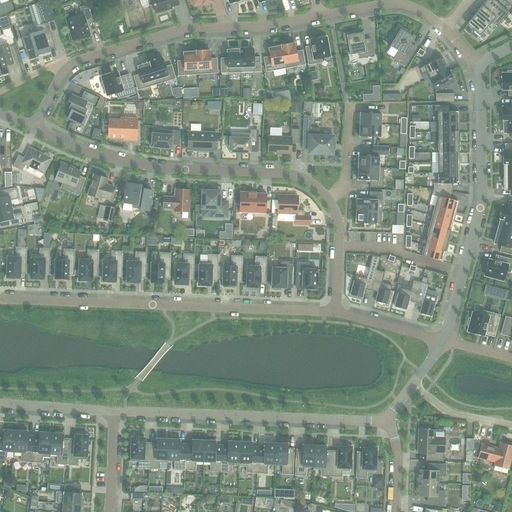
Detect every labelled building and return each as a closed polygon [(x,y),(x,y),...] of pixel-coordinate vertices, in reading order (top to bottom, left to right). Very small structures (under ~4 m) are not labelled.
[(0,14),(13,10),(10,0),(0,3),(0,14)] [(55,20),(48,0),(45,0),(34,4),(40,24),(33,26),(35,32),(29,34),(29,35),(22,38),(28,59),(37,56),(37,55),(50,51),(49,49),(54,48),(55,51),(56,51),(47,22),(55,20)] [(151,0),(156,13),(171,8),(171,7),(178,5),(176,0),(151,0)] [(486,0),(466,24),(479,35),(491,22),(496,26),(508,12),(493,0),(486,0)] [(72,40),(90,35),(85,20),(91,18),(88,8),(75,12),(77,16),(65,19),(72,39),(72,40)] [(6,16),(0,18),(0,25),(1,27),(2,30),(10,28),(6,16)] [(414,37),(409,34),(410,33),(398,26),(393,34),(396,36),(390,46),(398,51),(393,58),(405,66),(415,50),(409,46),(414,37)] [(360,58),(373,55),(371,41),(365,42),(363,32),(357,33),(356,31),(343,34),(345,44),(348,43),(350,55),(359,53),(360,58)] [(311,46),(305,47),(308,64),(321,62),(320,58),(329,57),(325,37),(310,40),(311,46)] [(281,46),(285,68),(304,64),(302,51),(295,52),(294,43),(281,45),(281,46)] [(6,66),(13,64),(8,44),(0,46),(0,74),(8,73),(6,66)] [(266,72),(285,68),(281,46),(268,48),(270,57),(264,58),(266,72)] [(239,50),(240,72),(260,71),(259,57),(253,57),(253,48),(239,49),(239,50)] [(197,74),(217,73),(216,59),(210,59),(209,50),(196,51),(196,52),(197,74)] [(221,73),(240,72),(239,50),(227,50),(227,58),(220,59),(221,73)] [(178,75),(197,74),(196,52),(183,52),(183,61),(177,61),(178,75)] [(448,68),(447,68),(441,57),(418,68),(421,74),(426,72),(429,78),(448,68)] [(156,84),(175,78),(171,65),(165,67),(162,58),(149,62),(149,63),(156,84)] [(137,90),(156,84),(149,63),(137,66),(140,74),(133,76),(137,90)] [(429,78),(435,90),(454,81),(448,68),(429,78)] [(507,74),(502,74),(502,89),(508,89),(508,95),(511,95),(511,70),(507,71),(507,74)] [(116,72),(102,76),(103,82),(101,82),(103,90),(105,89),(107,95),(116,93),(117,98),(134,93),(129,74),(118,78),(116,72)] [(251,88),(243,88),(243,98),(251,97),(251,88)] [(94,105),(97,97),(84,91),(80,98),(71,94),(68,101),(71,103),(68,108),(71,110),(67,119),(82,125),(86,116),(84,116),(87,110),(83,108),(86,101),(94,105)] [(95,107),(103,111),(103,98),(100,96),(95,107)] [(502,120),(503,120),(511,119),(511,100),(511,107),(502,107),(502,120)] [(301,101),(291,101),(291,112),(301,112),(301,101)] [(458,121),(458,111),(448,111),(437,111),(437,121),(458,121)] [(360,113),(359,124),(380,125),(381,113),(360,113)] [(325,153),(332,154),(332,150),(335,150),(336,141),(333,141),(333,137),(318,136),(319,128),(310,128),(311,116),(303,116),(302,148),(309,149),(308,153),(315,153),(315,156),(325,156),(325,153)] [(136,140),(137,118),(121,118),(121,120),(109,119),(108,137),(124,138),(124,140),(136,140)] [(511,133),(511,139),(511,119),(503,120),(503,133),(511,133)] [(437,121),(437,131),(458,130),(458,121),(437,121)] [(359,124),(359,136),(380,137),(380,125),(359,124)] [(94,128),(91,138),(100,140),(101,129),(94,128)] [(152,133),(150,147),(171,149),(171,144),(179,145),(180,131),(157,129),(156,133),(152,133)] [(227,139),(227,145),(229,145),(229,152),(250,153),(250,152),(250,142),(256,142),(256,130),(250,129),(250,135),(245,138),(229,137),(229,139),(227,139)] [(281,152),(280,154),(290,154),(291,143),(299,143),(299,129),(291,129),(290,137),(268,136),(267,152),(281,152)] [(437,131),(437,142),(459,141),(459,130),(458,130),(437,131)] [(200,148),(200,150),(209,151),(209,149),(215,149),(216,133),(188,132),(187,148),(200,148)] [(437,142),(437,153),(459,153),(459,141),(437,142)] [(503,164),(504,164),(511,163),(511,143),(511,144),(511,150),(503,150),(503,164)] [(388,147),(372,146),(372,154),(388,155),(388,147)] [(43,173),(50,158),(49,158),(49,155),(45,153),(42,154),(29,148),(24,158),(18,155),(12,166),(22,170),(25,164),(43,173)] [(437,153),(437,163),(459,163),(459,153),(437,153)] [(358,156),(358,167),(379,168),(379,167),(379,157),(358,156)] [(79,176),(80,172),(69,168),(70,166),(61,163),(55,179),(62,182),(60,188),(79,195),(85,178),(79,176)] [(437,163),(438,173),(459,173),(459,163),(437,163)] [(358,167),(357,180),(370,180),(369,187),(383,187),(383,168),(379,167),(379,168),(358,167)] [(438,173),(438,183),(451,183),(459,183),(459,173),(438,173)] [(109,200),(113,186),(106,184),(107,178),(93,174),(87,195),(102,199),(102,198),(109,200)] [(139,190),(140,185),(126,183),(123,203),(132,204),(131,208),(140,209),(149,211),(152,190),(144,189),(143,190),(139,190)] [(438,183),(433,183),(433,189),(451,191),(451,183),(438,183)] [(9,200),(19,198),(17,188),(0,191),(0,209),(11,207),(9,200)] [(173,211),(189,212),(190,190),(175,189),(174,197),(163,196),(163,208),(173,209),(173,211)] [(433,189),(432,195),(437,196),(449,199),(451,191),(433,189)] [(202,190),(201,208),(202,208),(202,216),(211,216),(226,217),(227,202),(219,201),(220,191),(202,190)] [(265,213),(266,194),(249,193),(249,192),(240,192),(239,212),(265,213)] [(357,200),(356,210),(378,211),(378,201),(382,201),(382,193),(369,192),(369,200),(357,200)] [(297,196),(287,195),(278,195),(277,213),(296,214),(296,216),(295,216),(295,224),(310,224),(310,216),(303,216),(304,210),(297,210),(297,196)] [(437,196),(435,206),(455,211),(458,201),(449,199),(437,196)] [(511,221),(511,201),(509,201),(508,207),(503,205),(499,218),(500,218),(511,221)] [(103,220),(112,222),(115,208),(106,206),(103,220)] [(435,206),(432,216),(452,221),(455,211),(435,206)] [(22,213),(12,215),(11,207),(0,209),(0,227),(24,223),(22,213)] [(356,211),(356,224),(382,225),(383,212),(377,212),(356,211)] [(432,216),(430,224),(450,230),(452,221),(432,216)] [(511,237),(511,221),(500,218),(496,233),(511,237)] [(225,231),(219,231),(219,239),(232,239),(232,224),(225,224),(225,231)] [(430,224),(427,235),(447,240),(450,230),(430,224)] [(511,254),(511,237),(496,233),(493,243),(501,245),(500,251),(511,254)] [(427,235),(424,246),(444,251),(445,251),(447,240),(427,235)] [(424,246),(421,256),(442,261),(444,251),(424,246)] [(5,275),(5,279),(14,279),(14,277),(19,278),(19,273),(25,274),(26,248),(16,247),(15,257),(8,257),(7,275),(5,275)] [(32,278),(32,280),(40,280),(40,278),(43,279),(43,274),(49,275),(50,249),(40,248),(39,255),(32,255),(31,278),(32,278)] [(53,277),(52,281),(62,281),(62,279),(67,279),(67,275),(73,275),(74,249),(63,249),(63,259),(55,259),(54,277),(53,277)] [(77,278),(77,282),(86,282),(86,280),(91,280),(91,276),(97,277),(98,251),(88,250),(87,260),(80,260),(79,278),(77,278)] [(104,281),(104,283),(112,283),(112,281),(115,281),(115,277),(121,277),(122,252),(111,251),(111,261),(103,261),(103,281),(104,281)] [(125,280),(125,283),(134,284),(134,282),(139,282),(139,278),(145,278),(146,252),(135,252),(135,259),(128,258),(127,280),(125,280)] [(151,263),(151,283),(163,283),(163,279),(169,279),(170,253),(159,253),(159,263),(151,263)] [(176,284),(176,286),(183,286),(183,284),(187,284),(187,280),(193,280),(194,254),(183,254),(183,264),(175,264),(175,284),(176,284)] [(197,283),(197,286),(206,287),(206,285),(211,285),(211,281),(217,281),(217,278),(218,266),(218,255),(207,255),(207,257),(200,256),(200,261),(199,283),(197,283)] [(380,257),(372,255),(368,267),(376,270),(380,257)] [(488,260),(484,275),(503,280),(506,271),(509,272),(511,262),(511,259),(496,255),(494,261),(488,260)] [(223,279),(223,286),(225,286),(225,288),(234,288),(235,282),(241,282),(242,256),(231,256),(231,266),(223,266),(223,279)] [(245,288),(254,289),(254,287),(259,287),(259,283),(265,283),(266,257),(256,257),(255,267),(247,266),(247,285),(245,285),(245,288)] [(273,288),(273,290),(281,290),(281,288),(286,288),(286,286),(292,286),(293,261),(280,261),(280,268),(272,268),(271,287),(273,288)] [(310,289),(310,291),(318,291),(318,285),(316,284),(317,269),(309,269),(310,262),(296,262),(295,286),(307,287),(307,289),(310,289)] [(368,267),(365,278),(355,275),(350,294),(361,298),(364,289),(371,290),(376,270),(368,267)] [(384,272),(376,270),(371,290),(377,292),(375,301),(387,304),(392,285),(381,282),(384,272)] [(421,282),(413,279),(410,290),(399,287),(394,306),(406,309),(408,301),(415,302),(421,282)] [(415,302),(422,304),(419,313),(431,316),(436,297),(426,294),(429,284),(426,283),(421,282),(415,302)] [(497,288),(495,298),(505,300),(507,291),(497,288)] [(469,318),(467,325),(469,326),(468,331),(483,335),(483,334),(490,336),(494,337),(500,315),(495,314),(483,311),(481,314),(473,312),(471,319),(469,318)] [(511,318),(505,317),(501,334),(511,336),(511,341),(511,343),(511,318)] [(419,429),(418,453),(426,453),(425,460),(442,461),(443,452),(444,452),(444,438),(445,430),(435,430),(427,430),(427,428),(420,428),(420,429),(419,429)] [(14,451),(15,431),(10,431),(10,430),(3,429),(3,434),(0,434),(0,460),(6,461),(6,451),(14,451)] [(31,460),(33,436),(27,436),(27,431),(20,430),(20,431),(15,431),(14,451),(21,452),(21,462),(29,462),(29,459),(31,460)] [(51,433),(46,433),(46,432),(39,432),(39,437),(33,436),(31,460),(34,460),(33,462),(41,463),(42,457),(50,457),(50,453),(51,433)] [(67,462),(69,439),(63,438),(63,433),(56,433),(56,434),(51,433),(50,453),(57,454),(56,464),(65,465),(65,462),(67,462)] [(69,439),(67,462),(67,465),(77,465),(78,459),(86,459),(87,436),(82,436),(82,434),(75,434),(75,439),(69,439)] [(150,466),(151,443),(144,443),(144,437),(137,437),(137,438),(131,438),(131,461),(138,462),(138,468),(149,469),(149,466),(150,466)] [(167,459),(168,439),(163,439),(163,438),(156,438),(156,443),(151,443),(150,466),(151,466),(151,469),(159,469),(160,459),(167,459)] [(185,467),(186,444),(180,444),(180,439),(173,438),(173,440),(168,439),(167,459),(174,460),(174,470),(182,470),(182,467),(185,467)] [(203,461),(204,441),(199,441),(199,440),(192,439),(192,445),(186,444),(185,467),(187,468),(187,470),(195,471),(196,461),(203,461)] [(221,469),(222,446),(216,446),(216,440),(209,440),(209,441),(204,441),(203,461),(210,461),(210,471),(218,472),(218,469),(221,469)] [(239,462),(240,442),(235,442),(235,441),(228,441),(228,446),(222,446),(221,469),(223,469),(223,472),(231,472),(232,462),(239,462)] [(257,470),(258,447),(252,447),(252,442),(245,441),(245,442),(240,442),(239,462),(246,463),(246,473),(254,473),(254,470),(257,470)] [(275,464),(276,444),(271,444),(271,442),(264,442),(263,447),(258,447),(257,470),(259,470),(259,473),(267,474),(268,464),(275,464)] [(276,444),(275,464),(282,464),(282,474),(293,475),(294,449),(287,448),(288,443),(281,443),(280,444),(276,444)] [(508,469),(511,452),(511,445),(500,443),(499,449),(481,444),(477,457),(495,462),(494,466),(508,469)] [(313,465),(314,446),(309,446),(309,445),(302,444),(302,450),(296,449),(295,474),(305,475),(306,465),(313,465)] [(330,474),(331,451),(326,451),(326,446),(319,445),(319,446),(314,446),(313,465),(313,469),(321,470),(320,476),(328,476),(328,474),(330,474)] [(331,451),(330,474),(331,474),(331,476),(341,477),(341,470),(349,471),(350,449),(352,449),(352,446),(344,445),(343,447),(338,447),(338,451),(331,451)] [(375,450),(377,450),(377,447),(368,446),(368,448),(363,448),(363,452),(357,452),(356,478),(366,478),(367,471),(374,472),(375,450)] [(416,483),(438,483),(438,476),(445,476),(446,464),(431,463),(430,470),(419,470),(419,474),(417,474),(416,483)] [(462,473),(462,483),(470,483),(470,474),(462,473)] [(383,476),(374,476),(374,486),(383,486),(383,476)] [(437,491),(438,483),(416,483),(416,492),(418,492),(418,496),(429,496),(429,504),(444,506),(444,491),(437,491)] [(80,485),(66,484),(65,492),(80,493),(80,485)] [(286,489),(286,497),(294,498),(294,489),(286,489)] [(81,493),(80,493),(65,492),(63,492),(63,503),(81,504),(81,493)] [(80,511),(81,504),(63,503),(62,511),(80,511)] [(310,503),(307,505),(313,511),(314,510),(315,507),(316,504),(310,503)]
